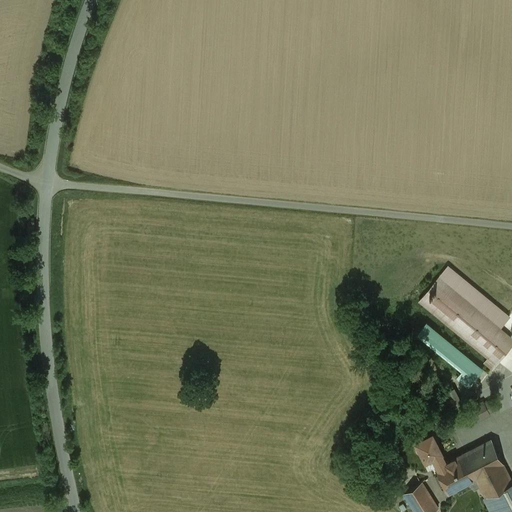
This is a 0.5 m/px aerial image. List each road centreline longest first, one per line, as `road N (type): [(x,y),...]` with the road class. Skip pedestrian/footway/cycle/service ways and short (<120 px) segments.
road 1 (unclassified): [(44,179),(511,226)]
road 2 (unclassified): [(44,179),(45,332),(74,511)]
road 3 (unclassified): [(91,0),(44,179)]
